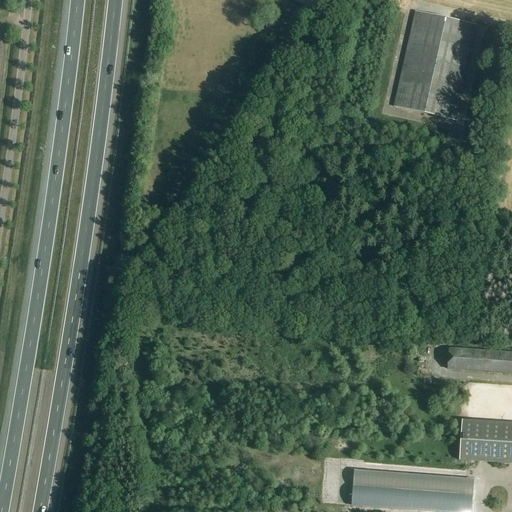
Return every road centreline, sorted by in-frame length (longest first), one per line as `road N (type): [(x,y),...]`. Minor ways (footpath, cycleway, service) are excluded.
road 1 (motorway): [(39,511),(115,0)]
road 2 (motorway): [(76,0),(1,511)]
road 3 (unclassified): [(0,223),(28,0)]
